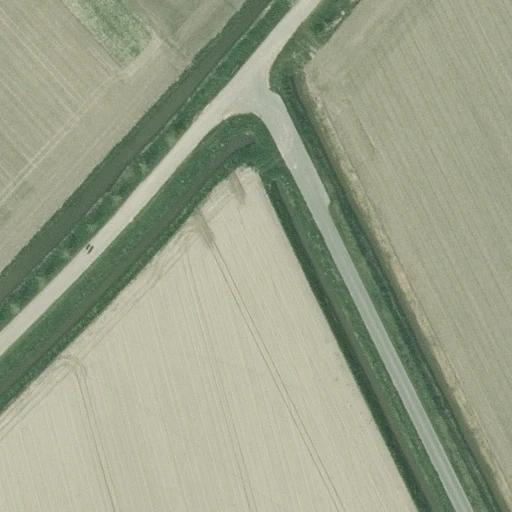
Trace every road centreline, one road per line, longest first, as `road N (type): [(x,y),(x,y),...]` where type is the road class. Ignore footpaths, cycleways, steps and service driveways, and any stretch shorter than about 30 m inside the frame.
road 1 (unclassified): [(459,511),(247,83)]
road 2 (unclassified): [(0,343),(247,83)]
